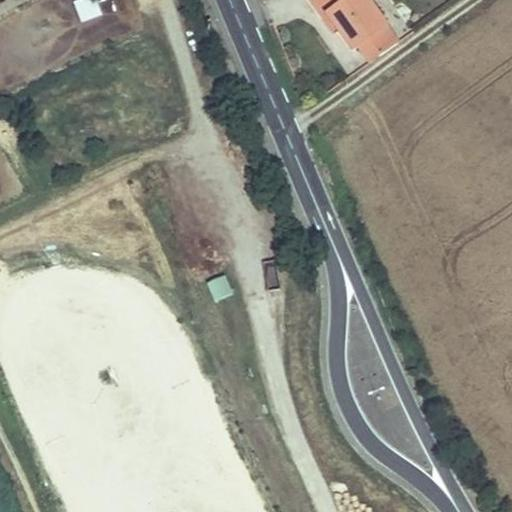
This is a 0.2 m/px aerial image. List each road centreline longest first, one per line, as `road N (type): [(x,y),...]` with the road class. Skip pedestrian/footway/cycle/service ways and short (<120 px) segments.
road 1 (track): [(158,0),(209,130),(284,423),(330,511)]
road 2 (secondary): [(286,130),(331,256),(334,356),(353,418),(424,477),(452,511)]
road 3 (secondary): [(465,511),(286,130)]
road 4 (track): [(286,130),(474,0)]
road 5 (track): [(0,220),(209,130)]
road 6 (secondary): [(227,0),(286,130)]
